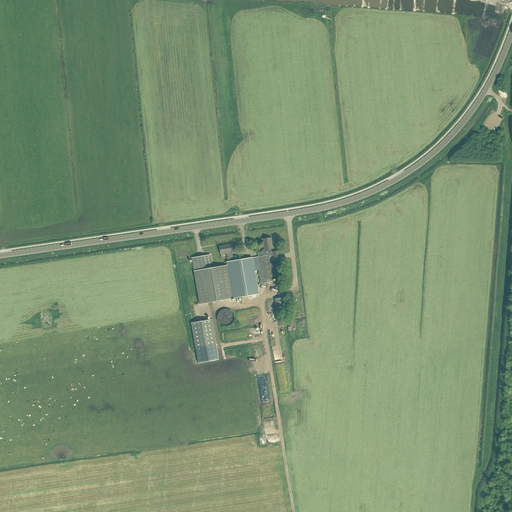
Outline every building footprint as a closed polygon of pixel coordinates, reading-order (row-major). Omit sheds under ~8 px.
[(274,249),(273,244),(274,243),(274,240),(273,239),(272,239),(271,238),(262,239),(264,250),(262,250),(261,252),(258,253),(258,257),(257,257),(261,283),(273,281),(269,256),(273,255),(274,260),(281,259),(279,250),(272,251),(272,252),(271,252),(270,249),(274,249)] [(233,257),(233,253),(235,252),(234,244),(220,247),(221,254),(227,253),(229,262),(228,262),(228,265),(213,268),(211,255),(193,258),(201,304),(218,301),(257,294),(251,258),(239,260),(239,257),(233,257)] [(275,299),(278,314),(288,313),(285,297),(275,299)] [(232,322),(233,318),(232,314),(230,311),(226,310),(223,311),(220,313),(218,317),(219,320),(221,323),(225,325),(229,324),(232,322)] [(212,320),(192,324),(197,349),(216,345),(212,320)]
